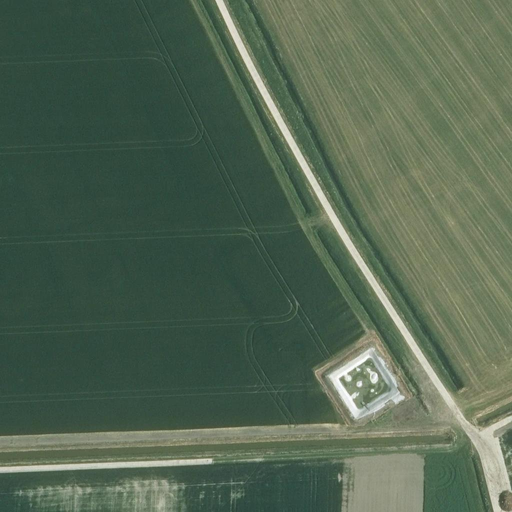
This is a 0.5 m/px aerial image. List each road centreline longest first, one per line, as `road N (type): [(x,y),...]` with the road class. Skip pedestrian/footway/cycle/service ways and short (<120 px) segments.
road 1 (unclassified): [(495,511),(477,440),(347,233),(234,0)]
road 2 (track): [(0,469),(207,461)]
